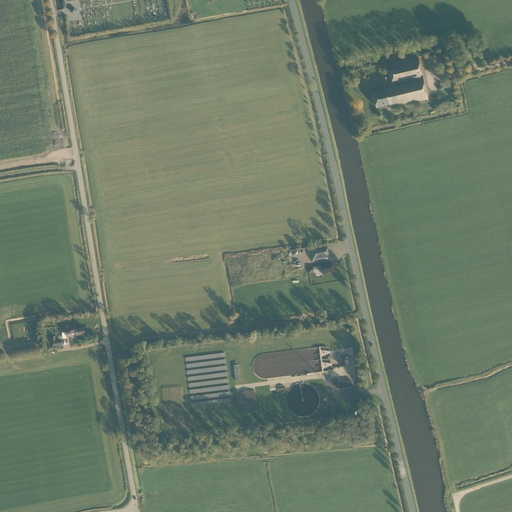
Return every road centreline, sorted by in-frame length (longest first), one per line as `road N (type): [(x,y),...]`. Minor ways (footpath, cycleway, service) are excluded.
road 1 (secondary): [(413,511),(291,0)]
road 2 (unclassified): [(135,508),(50,0)]
road 3 (track): [(107,344),(365,312)]
